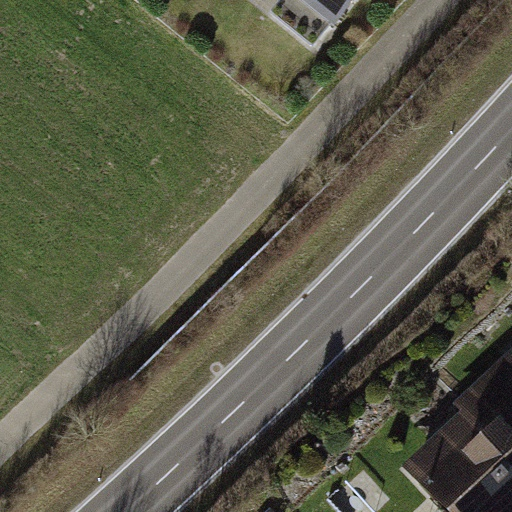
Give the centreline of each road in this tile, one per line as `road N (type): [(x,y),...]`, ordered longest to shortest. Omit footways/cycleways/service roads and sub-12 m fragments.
road 1 (track): [(0,445),(308,144),(434,0)]
road 2 (secondary): [(125,511),(511,126)]
